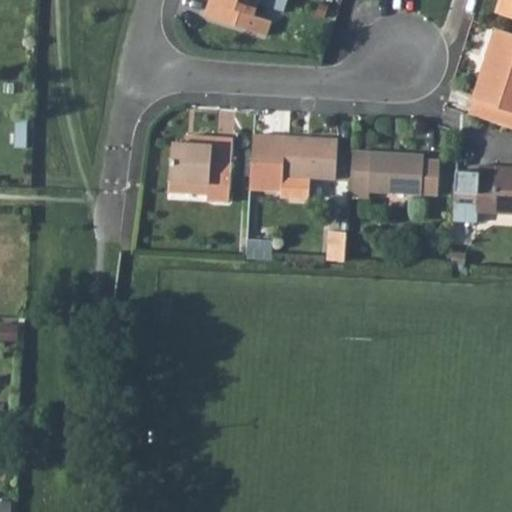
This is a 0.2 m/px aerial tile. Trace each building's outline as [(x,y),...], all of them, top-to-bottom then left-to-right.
[(209,0),(207,7),(268,26),(272,12),(255,7),(257,0),(209,0)] [(511,0),(505,0),(503,10),(511,13),(511,0)] [(498,43),(481,99),(511,108),(511,28),(496,23),(491,41),(498,43)] [(491,41),(473,96),(481,99),(498,43),(491,41)] [(473,96),(468,109),(511,124),(511,108),(481,99),(473,96)] [(336,133),(250,127),(247,184),(278,186),(278,192),(307,194),(308,173),(333,174),(336,133)] [(231,132),(191,131),(190,140),(170,140),(168,178),(207,179),(206,189),(206,197),(228,198),(231,132)] [(351,144),(348,193),(365,194),(365,188),(435,192),(438,157),(421,156),(421,151),(351,144)] [(511,165),(476,164),(475,172),(474,211),(491,211),(491,224),(511,224),(511,165)] [(475,172),(456,171),(453,219),(474,220),(474,211),(475,172)] [(207,179),(168,178),(168,188),(206,189),(207,179)]
